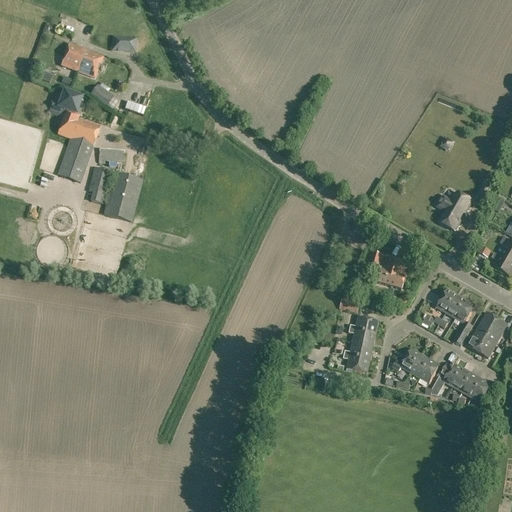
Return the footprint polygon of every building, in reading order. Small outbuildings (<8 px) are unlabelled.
[(134,53),(135,40),(114,39),(113,51),(134,53)] [(101,65),(103,58),(69,45),(61,67),(95,79),(98,71),(96,71),(98,64),(101,65)] [(63,78),(61,84),(69,86),(71,81),(63,78)] [(107,108),(115,98),(98,86),(90,96),(107,108)] [(129,95),(135,91),(132,86),(126,91),(129,95)] [(75,117),(82,99),(64,93),(59,107),(51,104),(47,114),(63,120),(58,136),(70,140),(68,147),(58,177),(81,185),(101,128),(78,120),(79,118),(75,117)] [(124,164),(125,153),(100,151),(98,165),(105,166),(106,162),(115,163),(124,164)] [(103,206),(112,173),(94,169),(88,193),(93,194),(90,202),(100,205),(103,206)] [(132,224),(141,188),(143,181),(114,174),(104,216),(132,224)] [(485,185),(476,200),(484,205),(492,190),(485,185)] [(457,194),(452,201),(443,196),(436,209),(445,214),(439,224),(455,233),(473,203),(457,194)] [(501,258),(511,264),(511,240),(510,242),(504,239),(500,245),(506,248),(501,258)] [(481,247),(478,254),(488,259),(492,253),(481,247)] [(388,257),(388,258),(368,253),(363,272),(378,276),(375,284),(402,292),(405,279),(405,278),(409,265),(406,264),(406,263),(388,257)] [(511,264),(501,258),(495,255),(492,260),(498,263),(495,269),(510,278),(511,273),(511,264)] [(446,315),(457,296),(447,291),(436,310),(446,315)] [(403,295),(398,301),(405,306),(409,301),(406,299),(407,298),(403,295)] [(455,321),(466,302),(457,296),(446,315),(455,321)] [(357,314),(360,304),(341,299),(339,310),(357,314)] [(455,321),(453,324),(458,327),(460,323),(464,326),(454,344),(461,348),(473,328),(466,324),(476,308),(466,302),(455,321)] [(489,360),(508,327),(487,314),(467,347),(489,360)] [(430,329),(433,325),(429,323),(431,318),(427,316),(422,325),(430,329)] [(375,336),(378,323),(358,318),(356,328),(350,326),(349,330),(375,336)] [(439,327),(443,321),(437,318),(434,323),(439,327)] [(445,330),(448,324),(443,321),(439,327),(445,330)] [(372,349),(375,336),(349,330),(348,334),(354,336),(352,345),(372,349)] [(370,362),(372,349),(352,345),(350,354),(344,352),(343,356),(370,362)] [(410,375),(421,356),(411,350),(411,352),(408,352),(406,355),(407,357),(403,365),(396,361),(392,369),(399,373),(401,369),(410,375)] [(367,375),(370,362),(343,356),(343,360),(348,361),(346,371),(367,375)] [(420,380),(430,361),(421,356),(410,375),(420,380)] [(430,361),(420,380),(429,386),(440,367),(430,361)] [(453,389),(463,370),(454,365),(451,369),(447,366),(432,391),(431,397),(437,398),(445,385),(453,389)] [(462,394),(473,376),(463,370),(453,389),(462,394)] [(471,400),(482,381),(473,376),(462,394),(471,400)] [(481,405),(492,387),(482,381),(471,400),(481,405)]
